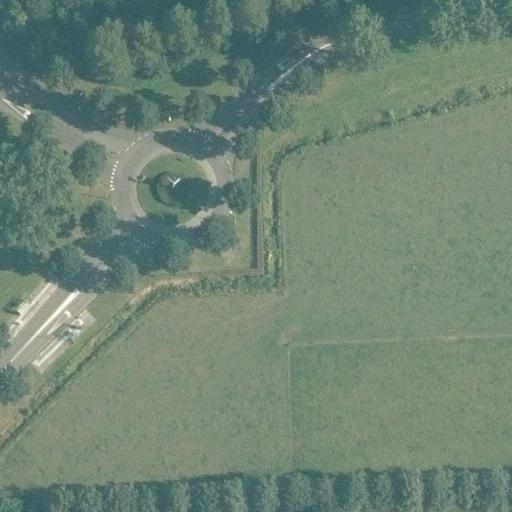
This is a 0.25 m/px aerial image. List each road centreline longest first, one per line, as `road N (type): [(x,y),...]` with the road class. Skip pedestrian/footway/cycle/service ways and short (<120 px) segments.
road 1 (tertiary): [(205,153),(303,62),(481,1)]
road 2 (tertiary): [(0,369),(129,225)]
road 3 (tertiary): [(129,225),(158,244),(193,241),(207,231),(223,200),(205,153)]
road 4 (tertiary): [(126,165),(0,71)]
